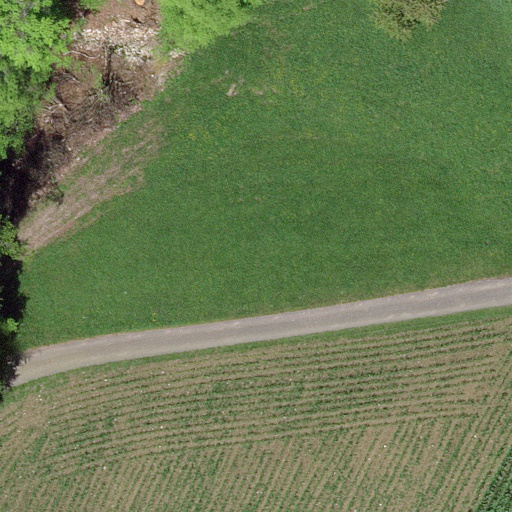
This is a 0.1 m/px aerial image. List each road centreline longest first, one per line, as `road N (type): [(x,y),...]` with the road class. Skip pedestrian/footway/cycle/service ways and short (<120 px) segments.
road 1 (track): [(0,378),(71,356),(511,290)]
road 2 (track): [(0,280),(165,131),(267,67),(280,45),(265,0)]
